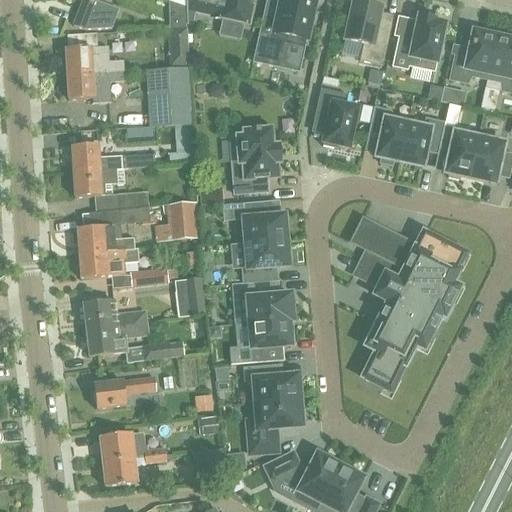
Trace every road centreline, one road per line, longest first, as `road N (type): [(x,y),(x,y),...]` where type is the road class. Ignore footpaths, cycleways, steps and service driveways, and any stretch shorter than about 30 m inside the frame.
road 1 (residential): [(55,511),(27,269),(10,0)]
road 2 (residential): [(511,221),(349,186),(331,192),(315,212),(334,429),(407,470)]
road 3 (residential): [(407,470),(511,262)]
